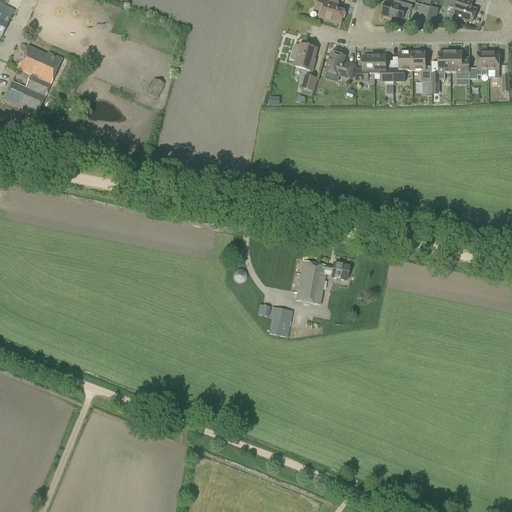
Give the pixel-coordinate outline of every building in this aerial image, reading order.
[(341,25),(344,13),(332,10),(334,4),(322,1),(319,0),(318,0),(316,10),(322,12),(320,19),(341,25)] [(473,4),(464,1),(461,0),(452,0),(449,9),(455,11),(453,18),(472,24),(476,11),(471,9),(473,4)] [(411,11),(413,5),(402,1),(400,8),(386,4),(382,16),(402,22),(405,10),(411,11)] [(0,40),(14,12),(0,5),(0,40)] [(430,8),(422,6),(419,15),(427,18),(430,8)] [(291,60),(295,62),(294,68),(312,73),(314,65),(313,65),(317,50),(300,46),(300,47),(295,46),(291,60)] [(47,56),(28,47),(5,99),(38,114),(62,59),(49,53),(47,56)] [(350,80),(354,67),(343,64),(345,58),(331,54),(326,74),(350,80)] [(405,72),(412,72),(412,54),(399,54),(399,70),(394,70),(393,83),(405,83),(405,72)] [(412,54),(412,72),(420,72),(420,84),(431,84),(431,68),(425,68),(425,54),(412,54)] [(445,74),(451,74),(451,54),(439,54),(439,75),(431,75),(432,96),(439,96),(439,81),(445,81),(445,74)] [(462,59),(462,54),(451,54),(451,74),(456,74),(456,81),(470,81),(469,70),(469,59),(462,59)] [(482,72),(489,72),(488,54),(478,54),(478,70),(469,70),(470,81),(478,81),(478,77),(482,77),(482,72)] [(488,54),(489,72),(495,72),(495,79),(499,79),(499,72),(499,54),(488,54)] [(369,76),(375,76),(374,58),(363,58),(363,71),(355,71),(355,84),(369,84),(369,76)] [(393,83),(394,70),(386,70),(386,58),(374,58),(375,76),(380,76),(380,84),(385,84),(385,87),(391,87),(391,88),(393,88),(393,87),(393,83)] [(314,93),(318,79),(305,76),(301,90),(314,93)] [(157,100),(164,85),(153,80),(146,95),(157,100)] [(269,98),(269,107),(279,107),(280,98),(269,98)] [(83,136),(70,137),(71,149),(84,148),(83,136)] [(332,269),(303,263),(295,302),(320,307),(326,276),(330,277),(330,279),(346,282),(349,267),(333,264),(332,269)] [(267,318),(269,308),(259,306),(257,316),(267,318)] [(287,339),(293,313),(271,308),(269,319),(271,320),(268,335),(287,339)]
